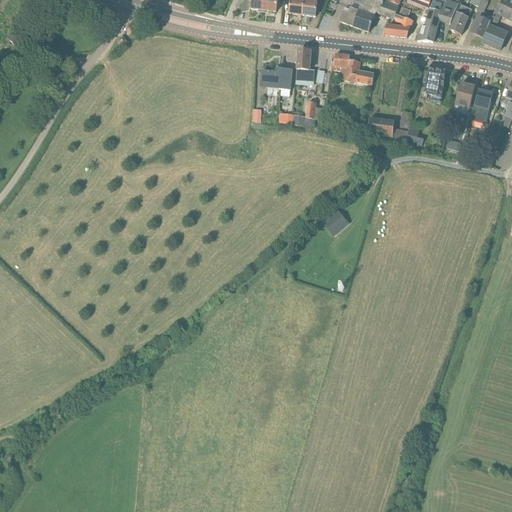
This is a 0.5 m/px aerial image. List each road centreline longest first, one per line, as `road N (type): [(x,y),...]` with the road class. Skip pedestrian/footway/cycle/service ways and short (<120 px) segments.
road 1 (track): [(192,329),(332,204),(395,161),(511,176)]
road 2 (track): [(510,178),(395,511)]
road 3 (secondary): [(511,68),(224,31)]
road 4 (unclassified): [(128,11),(0,198)]
